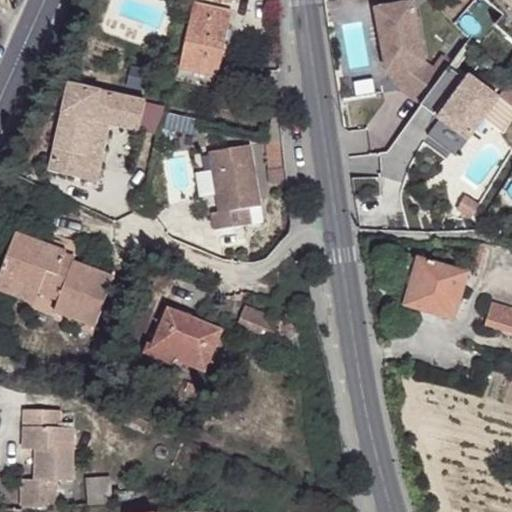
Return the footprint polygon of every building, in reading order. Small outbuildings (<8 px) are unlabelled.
[(511,0),(484,0),(504,17),(496,27),(511,41),(511,0)] [(399,89),(421,105),(448,68),(452,63),(442,55),(433,67),(425,61),(414,2),(375,9),(386,71),(416,66),(399,89)] [(231,11),(194,3),(180,68),(218,77),(231,11)] [(386,71),(399,89),(416,66),(386,71)] [(449,105),(439,120),(468,140),(483,120),(502,133),(511,119),(511,92),(506,88),(497,99),(469,77),(466,81),(448,68),(421,105),(434,115),(444,102),(449,105)] [(70,84),(51,171),(81,178),(93,125),(93,120),(140,130),(146,101),(70,84)] [(175,122),(165,120),(160,140),(170,142),(172,137),(175,122)] [(180,123),(175,122),(172,137),(176,138),(180,123)] [(108,129),(93,125),(81,178),(96,181),(108,129)] [(281,140),(267,142),(270,170),(284,168),(281,140)] [(251,145),(210,152),(220,211),(213,212),(215,230),(219,229),(221,243),(246,239),(244,226),(253,224),(250,207),(262,205),(251,145)] [(284,168),(270,170),(272,185),(280,184),(285,183),(284,168)] [(250,207),(253,224),(265,222),(262,205),(250,207)] [(16,233),(0,274),(0,279),(38,294),(58,302),(54,312),(96,327),(114,277),(64,258),(67,251),(16,233)] [(475,243),(470,268),(479,270),(484,245),(475,243)] [(405,257),(397,283),(411,286),(418,259),(405,257)] [(418,259),(411,286),(405,306),(454,320),(467,273),(418,259)] [(38,294),(0,279),(0,290),(35,304),(38,294)] [(511,310),(491,304),(486,321),(511,328),(511,310)] [(293,324),(247,306),(240,326),(274,339),(275,338),(285,342),(283,348),(297,353),(295,326),(292,325),(293,324)] [(221,330),(169,309),(151,351),(173,360),(175,357),(205,370),(221,330)] [(60,411),(24,410),(23,428),(35,428),(35,449),(33,479),(21,479),(20,506),(55,507),(56,480),(72,480),(73,428),(59,428),(60,411)] [(35,428),(23,428),(22,449),(35,449),(35,428)] [(111,479),(86,481),(87,504),(111,501),(111,479)]
